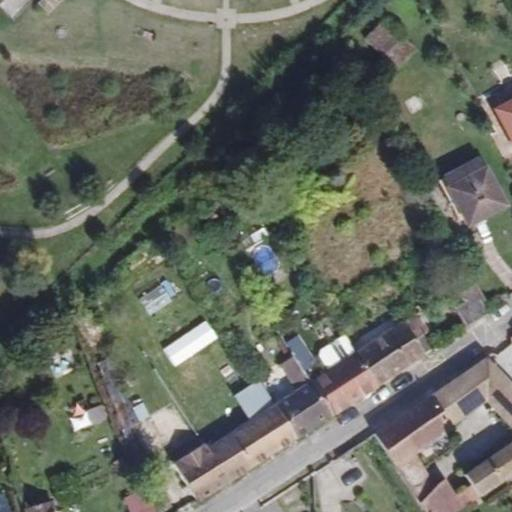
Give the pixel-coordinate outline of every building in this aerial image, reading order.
[(53,0),(43,0),(36,7),(45,16),(57,4),(53,0)] [(374,62),(393,42),(376,26),(358,46),(374,62)] [(407,57),(393,42),(374,62),(388,76),(407,57)] [(511,85),(490,99),(511,137),(511,85)] [(453,187),(471,220),(506,200),(481,154),(441,176),(448,190),(453,187)] [(466,222),(471,220),(453,187),(448,190),(466,222)] [(182,222),(168,232),(181,248),(194,238),(182,222)] [(474,288),(466,273),(449,284),(457,298),(474,288)] [(161,284),(139,297),(149,315),(172,301),(161,284)] [(454,330),(486,307),(474,288),(457,298),(442,309),(454,330)] [(409,312),(346,355),(369,388),(415,355),(405,338),(420,326),(409,312)] [(301,385),(280,354),(267,365),(285,394),(264,410),(286,445),(324,419),(301,385)] [(369,388),(346,355),(301,385),(324,419),(369,388)] [(470,495),(511,466),(511,399),(508,394),(477,355),(457,368),(477,395),(508,436),(457,472),(462,481),(470,495)] [(457,368),(424,390),(440,419),(477,395),(457,368)] [(197,452),(223,488),(286,445),(264,410),(247,385),(241,390),(235,381),(225,388),(245,421),(197,452)] [(424,390),(365,431),(384,461),(401,451),(442,422),(440,419),(424,390)] [(145,401),(133,406),(140,421),(152,417),(145,401)] [(96,408),(81,412),(86,430),(100,426),(96,408)] [(401,451),(384,461),(413,511),(436,511),(432,502),(439,497),(429,481),(422,485),(401,451)] [(464,499),(470,495),(462,481),(455,486),(464,499)] [(432,502),(436,511),(445,511),(464,499),(455,486),(439,497),(432,502)] [(155,511),(147,489),(124,497),(129,511),(155,511)] [(54,511),(50,498),(23,507),(24,511),(54,511)]
